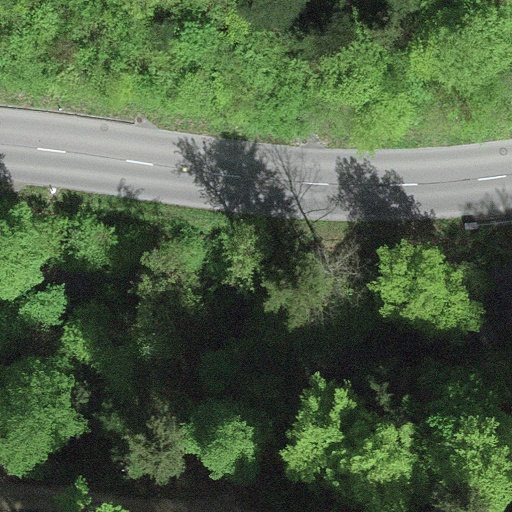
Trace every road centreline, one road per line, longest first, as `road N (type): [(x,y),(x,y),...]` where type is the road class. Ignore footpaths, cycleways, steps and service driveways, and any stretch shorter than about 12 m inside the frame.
road 1 (secondary): [(511,174),(343,187),(233,179),(0,138)]
road 2 (track): [(152,511),(0,496)]
